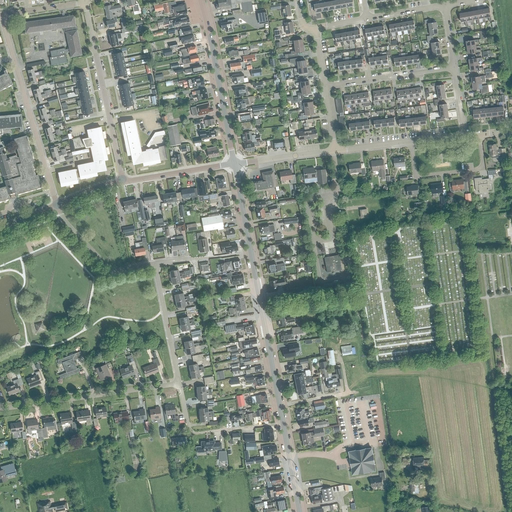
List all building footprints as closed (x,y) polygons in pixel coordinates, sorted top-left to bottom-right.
[(135,5),(133,0),(127,0),(129,6),(132,6),(134,15),(141,13),(139,4),(135,5)] [(218,5),(216,5),(217,11),(237,7),(236,4),(241,3),(242,10),(232,11),(233,15),(243,13),(253,11),(250,0),(223,0),(222,0),(217,1),(218,5)] [(319,0),(320,4),(314,5),(315,13),(322,12),(320,4),(322,3),(321,0),(319,0)] [(328,0),(325,0),(326,3),(322,3),(320,4),(322,12),(328,11),(327,3),(329,2),(328,0)] [(335,1),(334,0),(332,0),(332,2),(329,2),(327,3),(328,11),(335,9),(333,1),(335,1)] [(186,9),(184,4),(171,6),(171,7),(170,7),(169,3),(163,4),(165,14),(169,13),(169,14),(173,14),(173,17),(187,14),(186,9)] [(105,7),(108,22),(117,20),(116,17),(113,17),(112,12),(118,11),(119,14),(122,13),(120,6),(111,7),(111,6),(105,7)] [(291,16),(289,6),(282,7),(283,17),(291,16)] [(489,8),(484,9),(483,9),(485,18),(488,17),(489,22),(491,21),(491,17),(489,8)] [(485,18),(483,9),(477,11),(479,19),(482,19),(483,23),(486,22),(485,18)] [(260,24),(268,23),(266,11),(258,12),(260,24)] [(472,12),(466,13),(467,21),(471,21),(472,25),(474,25),(473,20),(472,12)] [(467,21),(466,13),(460,14),(461,22),(465,22),(465,26),(468,26),(467,21)] [(76,15),(24,22),(25,33),(66,28),(66,31),(68,48),(50,50),(51,57),(50,57),(51,65),(67,63),(66,52),(70,52),(71,57),(81,55),(76,15)] [(157,21),(158,25),(164,24),(164,26),(173,24),(174,28),(180,26),(181,27),(190,25),(188,17),(179,19),(179,20),(173,21),(172,21),(163,23),(163,20),(157,21)] [(227,22),(221,24),(222,30),(225,29),(226,32),(232,31),(231,23),(236,23),(235,19),(227,21),(227,22)] [(108,22),(106,22),(108,28),(116,27),(115,23),(117,22),(117,20),(108,22)] [(428,24),(429,30),(437,29),(436,23),(431,23),(430,20),(425,21),(425,24),(428,24)] [(284,23),(286,34),(293,33),(292,22),(284,23)] [(184,35),(192,33),(192,32),(193,32),(192,30),(191,30),(190,27),(180,30),(180,31),(179,31),(180,36),(184,35)] [(427,37),(427,40),(428,40),(433,39),(433,36),(438,35),(437,29),(429,30),(430,36),(427,37)] [(122,39),(120,33),(109,36),(111,46),(119,45),(118,39),(122,39)] [(181,39),(182,44),(194,41),(193,35),(187,36),(187,38),(181,39)] [(224,39),(225,45),(234,44),(233,41),(238,40),(237,37),(224,39)] [(431,43),(432,49),(440,48),(439,42),(434,43),(433,39),(428,40),(427,40),(422,41),(422,46),(428,45),(428,44),(431,43)] [(291,54),(288,54),(289,58),(298,56),(297,53),(304,52),(303,46),(294,47),(295,51),(291,52),(291,54)] [(440,48),(432,49),(433,56),(430,56),(430,60),(436,59),(435,55),(441,54),(440,48)] [(183,60),(183,62),(184,65),(195,62),(194,61),(198,60),(197,55),(189,56),(190,58),(183,60)] [(255,55),(243,56),(244,63),(256,61),(255,55)] [(298,58),(289,59),(289,63),(294,64),(297,68),(306,66),(305,60),(298,61),(298,58)] [(469,60),(470,66),(478,65),(478,61),(482,60),(482,58),(469,60)] [(42,64),(42,66),(46,65),(45,60),(27,64),(28,69),(34,68),(34,66),(42,64)] [(229,64),(230,70),(234,69),(235,72),(243,70),(243,68),(241,68),(240,62),(229,64)] [(192,74),(202,72),(201,68),(200,68),(199,66),(192,67),(193,69),(185,70),(186,74),(192,72),(192,74)] [(297,68),(298,71),(294,72),(294,74),(307,72),(306,66),(297,68)] [(251,70),(252,77),(262,76),(261,69),(251,70)] [(6,158),(3,147),(4,146),(3,142),(0,142),(1,144),(0,143),(0,167),(2,176),(3,176),(5,180),(4,180),(6,184),(6,186),(0,187),(0,134),(2,135),(2,129),(20,127),(20,131),(22,131),(21,114),(0,116),(0,90),(12,84),(5,70),(3,71),(4,73),(0,75),(0,201),(8,199),(9,198),(9,197),(9,195),(12,194),(16,192),(16,194),(41,187),(37,175),(35,176),(31,161),(33,160),(26,136),(14,139),(19,158),(17,159),(16,155),(8,157),(9,158),(6,158)] [(72,77),(72,80),(85,78),(84,72),(74,74),(75,77),(72,77)] [(243,77),(243,74),(232,75),(232,80),(233,80),(234,84),(244,82),(243,77)] [(191,80),(187,81),(187,82),(183,83),(184,88),(188,88),(191,87),(191,88),(196,87),(196,86),(200,85),(200,87),(205,86),(203,78),(195,79),(195,80),(192,81),(192,80),(191,81),(191,80)] [(88,89),(86,83),(77,85),(78,88),(74,89),(75,92),(88,89)] [(436,86),(437,93),(445,92),(444,85),(439,86),(439,83),(431,84),(432,87),(436,86)] [(481,83),(473,84),(473,90),(481,89),(481,93),(489,92),(488,85),(482,86),(481,83)] [(246,88),(244,87),(244,86),(234,88),(235,93),(236,96),(245,95),(245,96),(248,96),(247,87),(246,88)] [(302,92),(297,93),(297,95),(310,93),(309,87),(301,89),(302,92)] [(421,98),(421,101),(423,101),(424,100),(424,97),(422,97),(421,88),(415,89),(416,98),(418,98),(421,98)] [(191,99),(193,98),(198,97),(199,101),(208,99),(206,89),(192,92),(192,95),(190,95),(191,99)] [(388,99),(391,99),(392,102),(394,102),(394,98),(393,99),(391,89),(385,90),(387,100),(388,99)] [(409,90),(410,99),(412,99),(415,98),(415,102),(418,101),(418,98),(416,98),(415,89),(409,90)] [(385,100),(386,103),(388,103),(388,99),(387,100),(385,90),(379,91),(381,100),(382,100),(385,100)] [(409,99),(409,103),(411,102),(412,102),(412,99),(410,99),(409,90),(403,91),(404,100),(406,100),(409,99)] [(380,104),(382,104),(382,100),(381,100),(379,91),(373,92),(375,101),(379,101),(380,104)] [(403,103),(406,103),(406,100),(404,100),(403,91),(397,91),(398,101),(403,100),(403,103)] [(434,100),(434,103),(442,102),(441,99),(446,98),(445,92),(437,93),(438,99),(434,100)] [(371,102),(369,102),(368,93),(362,94),(363,103),(365,103),(368,102),(369,106),(371,105),(371,102)] [(41,95),(35,97),(37,103),(43,102),(41,98),(45,96),(45,94),(41,95)] [(359,104),(358,104),(356,94),(350,95),(352,105),(353,105),(356,104),(357,107),(359,107),(359,104)] [(362,103),(363,106),(365,106),(365,103),(363,103),(362,94),(356,94),(358,104),(359,104),(362,103)] [(90,101),(89,95),(80,97),(80,100),(77,101),(77,104),(90,101)] [(346,106),(350,105),(351,108),(353,108),(353,105),(352,105),(350,95),(344,96),(346,106)] [(248,104),(248,99),(236,100),(237,105),(237,107),(238,110),(245,109),(245,104),(248,104)] [(439,105),(440,112),(448,111),(447,104),(442,105),(442,102),(434,103),(435,106),(439,105)] [(198,114),(199,116),(211,114),(211,112),(213,111),(212,108),(210,108),(209,104),(197,106),(197,110),(194,110),(195,114),(198,114)] [(305,113),(300,114),(301,116),(299,116),(300,120),(307,119),(307,115),(314,114),(313,108),(304,109),(305,113)] [(448,111),(440,112),(441,119),(437,119),(437,122),(445,121),(444,118),(449,117),(448,111)] [(204,121),(205,127),(214,125),(214,122),(215,122),(214,119),(204,121)] [(400,128),(407,127),(406,119),(399,120),(400,128)] [(140,152),(133,121),(121,123),(122,128),(121,128),(123,135),(125,144),(124,144),(126,151),(127,151),(128,155),(132,154),(133,156),(134,158),(135,160),(137,161),(139,162),(141,162),(143,161),(144,166),(148,165),(148,166),(157,164),(157,163),(166,161),(165,159),(167,159),(167,160),(168,159),(165,146),(158,147),(159,147),(159,148),(152,150),(152,149),(152,148),(145,150),(146,150),(146,151),(140,152)] [(242,127),(243,130),(250,128),(249,121),(241,123),(240,124),(240,126),(242,127)] [(350,132),(357,131),(356,123),(349,124),(350,132)] [(308,139),(306,124),(303,124),(304,132),(298,133),(299,141),(308,139)] [(306,124),(308,139),(317,138),(316,130),(309,131),(308,124),(306,124)] [(170,146),(180,145),(177,125),(167,127),(170,146)] [(85,178),(85,179),(92,177),(97,176),(96,171),(98,170),(100,170),(101,168),(103,167),(103,165),(103,163),(103,161),(107,160),(106,155),(107,155),(106,148),(105,148),(103,139),(104,139),(102,132),(101,127),(87,130),(88,138),(82,139),(85,148),(90,147),(94,164),(78,167),(79,170),(59,174),(59,178),(59,181),(60,181),(61,186),(66,186),(74,185),(74,184),(78,183),(77,179),(80,178),(81,179),(85,178)] [(250,132),(242,133),(244,143),(252,141),(252,138),(250,132)] [(201,138),(193,139),(194,144),(195,143),(195,147),(201,146),(200,143),(202,143),(201,138)] [(273,150),(285,148),(284,140),(272,142),(273,150)] [(256,147),(259,146),(258,142),(255,143),(255,144),(253,144),(253,143),(244,145),(245,146),(244,146),(245,151),(247,151),(247,152),(254,151),(254,146),(256,146),(256,147)] [(496,144),(489,145),(490,156),(491,156),(491,158),(492,158),(496,158),(495,155),(497,155),(498,158),(502,157),(501,149),(497,149),(496,144)] [(207,149),(208,158),(219,156),(218,149),(216,150),(216,147),(207,149)] [(60,160),(59,156),(62,155),(62,152),(58,153),(52,155),(54,162),(60,160)] [(175,155),(175,158),(171,159),(172,163),(176,162),(176,163),(181,162),(180,152),(175,152),(175,155)] [(405,166),(404,158),(394,159),(395,167),(405,166)] [(379,171),(379,178),(385,177),(383,161),(378,161),(378,163),(371,163),(373,172),(379,171)] [(350,173),(361,172),(362,175),(365,175),(364,168),(361,169),(361,163),(355,164),(355,165),(349,166),(350,173)] [(326,184),(325,170),(316,171),(316,172),(314,172),(314,168),(303,169),(304,179),(315,178),(317,177),(317,185),(326,184)] [(257,181),(251,182),(253,191),(258,190),(269,188),(275,187),(278,186),(276,175),(275,175),(274,171),(262,173),(263,181),(259,181),(257,181)] [(280,181),(290,180),(290,184),(295,183),(294,175),(291,176),(290,171),(286,171),(287,172),(280,173),(280,181)] [(476,191),(479,190),(479,193),(488,192),(488,190),(492,190),(490,179),(492,179),(492,175),(496,175),(496,171),(488,172),(488,176),(489,176),(489,179),(482,180),(482,178),(474,179),(476,191)] [(226,188),(224,178),(219,179),(219,178),(216,179),(218,189),(220,189),(226,188)] [(449,184),(449,186),(450,189),(450,191),(451,192),(453,192),(454,192),(454,190),(462,189),(462,192),(468,191),(467,185),(463,185),(463,182),(463,180),(453,181),(453,182),(451,182),(450,183),(449,184)] [(205,193),(204,182),(197,183),(199,195),(203,195),(206,194),(205,193)] [(407,187),(408,196),(419,194),(418,185),(414,186),(407,187)] [(442,185),(432,186),(433,194),(433,197),(437,197),(437,193),(442,192),(443,192),(443,190),(442,185)] [(198,199),(196,188),(181,191),(181,192),(182,198),(191,197),(192,200),(198,199)] [(181,192),(175,193),(169,194),(171,202),(177,201),(176,199),(182,198),(181,192)] [(172,208),(171,202),(169,194),(169,193),(165,194),(166,194),(163,195),(164,203),(168,202),(169,208),(172,208)] [(210,203),(215,202),(216,202),(218,201),(219,207),(229,205),(227,195),(218,197),(217,193),(199,197),(200,202),(210,200),(210,203)] [(144,204),(145,205),(145,206),(146,206),(148,206),(148,205),(149,209),(152,208),(150,197),(143,198),(144,204)] [(136,199),(129,201),(131,208),(132,212),(135,212),(134,208),(138,207),(136,202),(136,199)] [(129,201),(123,202),(125,210),(128,209),(129,213),(132,212),(131,208),(129,201)] [(256,210),(258,219),(265,218),(265,217),(271,216),(270,213),(269,214),(269,213),(265,214),(264,208),(256,210)] [(201,218),(204,231),(223,228),(221,218),(223,217),(223,219),(228,218),(228,217),(232,217),(231,211),(224,212),(220,213),(221,213),(209,215),(209,217),(201,218)] [(162,216),(154,217),(155,226),(163,224),(162,216)] [(185,231),(184,223),(177,225),(177,228),(181,228),(181,231),(185,231)] [(269,225),(259,227),(261,236),(266,235),(266,236),(267,236),(270,236),(271,235),(271,234),(275,233),(274,225),(269,226),(269,225)] [(226,235),(227,239),(235,237),(234,230),(224,232),(223,229),(218,230),(218,233),(222,232),(222,236),(226,235)] [(201,233),(202,239),(198,239),(200,252),(208,251),(206,238),(210,237),(210,231),(201,233)] [(152,246),(153,252),(163,250),(162,245),(166,244),(165,237),(155,239),(157,245),(152,246)] [(179,241),(179,237),(177,237),(178,249),(185,248),(184,240),(179,241)] [(143,242),(135,244),(136,249),(134,250),(135,256),(145,254),(144,248),(147,247),(145,238),(142,238),(143,242)] [(272,245),(263,247),(265,255),(274,253),(273,251),(276,250),(275,247),(282,246),(290,245),(290,247),(293,247),(292,239),(274,242),(275,245),(272,245)] [(230,242),(220,244),(221,249),(223,249),(224,253),(232,252),(232,251),(238,250),(237,244),(231,245),(230,242)] [(324,257),(327,272),(342,270),(339,255),(324,257)] [(220,264),(222,272),(232,270),(232,271),(234,270),(235,271),(234,271),(234,272),(239,271),(239,270),(238,270),(238,269),(241,268),(239,259),(231,261),(231,262),(224,263),(220,264)] [(199,263),(200,271),(204,271),(204,272),(209,271),(208,262),(199,263)] [(276,263),(267,264),(269,274),(277,272),(285,270),(284,264),(276,265),(276,263)] [(169,274),(170,278),(184,276),(188,275),(194,274),(193,267),(189,268),(189,270),(183,271),(183,272),(179,273),(178,269),(169,271),(170,274),(169,274)] [(231,280),(231,282),(232,284),(239,283),(244,282),(242,274),(230,276),(231,280)] [(170,278),(170,280),(171,281),(172,281),(172,284),(180,282),(180,280),(180,279),(185,278),(188,277),(188,275),(184,276),(170,278)] [(270,282),(271,289),(278,288),(278,286),(284,284),(283,280),(277,281),(277,280),(270,282)] [(289,290),(285,290),(286,295),(301,293),(300,287),(298,287),(298,289),(289,290)] [(175,297),(174,297),(175,301),(189,298),(189,295),(184,296),(183,293),(174,295),(175,297)] [(236,295),(230,296),(231,299),(231,301),(231,302),(235,301),(232,302),(231,302),(232,304),(232,305),(236,304),(244,302),(243,297),(237,298),(236,295)] [(189,298),(175,301),(176,305),(177,307),(185,306),(185,305),(185,302),(190,301),(190,302),(195,300),(195,297),(189,298)] [(233,308),(229,309),(230,314),(233,314),(239,313),(238,310),(245,309),(244,302),(236,304),(236,309),(233,309),(233,308)] [(277,318),(279,327),(285,325),(285,322),(287,322),(287,323),(294,321),(293,316),(286,318),(287,319),(284,319),(284,317),(277,318)] [(179,321),(180,325),(194,322),(193,319),(188,320),(188,317),(179,318),(180,321),(179,321)] [(225,325),(224,319),(210,321),(211,327),(218,326),(218,327),(225,325)] [(180,325),(181,329),(182,331),(190,329),(189,326),(195,324),(194,322),(180,325)] [(45,330),(42,323),(35,325),(37,332),(45,330)] [(237,331),(237,330),(244,328),(245,327),(247,336),(255,335),(253,323),(248,324),(247,323),(243,324),(236,326),(236,324),(225,327),(226,333),(237,331)] [(292,327),(293,335),(304,333),(303,326),(292,327)] [(286,340),(293,339),(292,332),(285,333),(280,334),(281,341),(286,340)] [(239,342),(240,349),(248,347),(247,346),(252,345),(252,344),(257,343),(256,339),(244,341),(239,342)] [(184,344),(185,348),(199,345),(198,343),(193,344),(193,340),(184,342),(185,344),(184,344)] [(288,350),(283,351),(285,358),(291,357),(291,358),(295,357),(294,351),(299,351),(298,344),(292,345),(288,346),(288,350)] [(185,348),(185,352),(186,352),(187,355),(195,353),(194,349),(200,348),(199,345),(185,348)] [(341,350),(342,356),(352,354),(351,345),(342,347),(342,349),(341,350)] [(244,354),(245,354),(246,357),(259,354),(258,348),(244,351),(244,354)] [(58,360),(59,364),(63,363),(66,372),(59,375),(61,379),(80,372),(78,368),(77,369),(74,360),(82,357),(80,352),(58,360)] [(143,368),(146,376),(158,371),(157,366),(160,365),(157,358),(152,360),(154,364),(143,368)] [(120,370),(123,378),(130,375),(135,374),(133,370),(136,368),(134,361),(129,363),(130,366),(120,370)] [(189,368),(190,372),(204,369),(203,366),(198,367),(197,364),(189,366),(190,368),(189,368)] [(301,365),(300,365),(297,366),(296,364),(289,366),(290,368),(286,369),(287,373),(295,371),(294,369),(298,369),(298,370),(302,369),(301,365)] [(95,375),(98,374),(100,380),(110,376),(106,365),(96,368),(97,371),(94,372),(95,375)] [(245,368),(246,374),(250,373),(255,372),(260,371),(260,370),(262,370),(261,365),(254,366),(254,367),(250,367),(245,368)] [(190,372),(190,373),(190,376),(191,376),(191,378),(200,376),(199,373),(204,372),(204,369),(190,372)] [(334,374),(334,375),(331,375),(332,377),(334,387),(337,387),(337,386),(340,386),(338,379),(342,378),(340,369),(337,369),(338,374),(334,374)] [(40,381),(43,380),(39,371),(35,373),(36,376),(27,379),(30,387),(41,383),(40,381)] [(9,395),(20,391),(18,386),(23,384),(19,373),(16,374),(18,379),(14,381),(15,384),(7,387),(9,395)] [(294,375),(295,382),(310,379),(313,378),(312,375),(306,376),(305,373),(294,375)] [(265,384),(263,376),(253,378),(253,374),(245,376),(246,381),(247,381),(247,383),(254,382),(255,386),(265,384)] [(310,379),(295,382),(297,389),(305,388),(304,384),(310,382),(310,379)] [(305,388),(297,389),(298,395),(302,394),(303,398),(309,397),(308,393),(306,393),(306,390),(309,390),(315,389),(315,392),(322,391),(321,385),(305,388)] [(259,395),(255,396),(256,404),(258,404),(268,402),(266,394),(259,395)] [(243,395),(236,396),(238,407),(245,405),(243,395)] [(314,404),(315,410),(324,408),(323,402),(314,404)] [(166,412),(166,415),(175,413),(174,405),(165,406),(166,412)] [(161,418),(159,407),(155,408),(156,409),(150,410),(151,419),(155,418),(155,419),(161,418)] [(95,409),(96,417),(106,416),(105,408),(95,409)] [(133,412),(134,420),(145,418),(144,409),(139,410),(140,411),(133,412)] [(261,409),(256,410),(256,413),(257,413),(257,417),(257,416),(261,416),(262,418),(262,422),(271,420),(269,410),(262,412),(261,409)] [(296,410),(298,419),(306,418),(305,415),(309,414),(308,410),(304,411),(304,409),(296,410)] [(91,424),(88,410),(77,412),(78,422),(86,420),(87,425),(91,424)] [(239,415),(230,416),(231,420),(232,420),(233,423),(237,422),(237,420),(243,419),(242,414),(243,414),(242,411),(238,412),(239,415)] [(114,413),(114,418),(115,423),(118,422),(117,421),(128,419),(127,412),(114,413)] [(68,423),(71,423),(72,432),(76,431),(75,422),(72,422),(71,413),(60,414),(61,424),(65,424),(65,423),(68,422),(68,423)] [(254,413),(245,414),(246,418),(247,418),(247,421),(252,420),(252,418),(257,417),(257,413),(254,414),(254,413)] [(53,417),(43,418),(45,428),(42,429),(43,437),(48,436),(47,430),(57,429),(55,419),(53,420),(53,417)] [(299,421),(300,426),(309,425),(308,422),(311,422),(314,422),(313,418),(309,419),(309,420),(308,420),(299,421)] [(37,419),(27,421),(29,434),(36,433),(37,439),(38,439),(38,441),(43,441),(41,429),(38,429),(37,419)] [(11,423),(12,433),(22,431),(21,422),(11,423)] [(273,429),(264,430),(265,433),(266,440),(274,439),(274,438),(275,437),(275,435),(274,434),(273,429)] [(309,433),(302,434),(303,444),(314,442),(313,438),(324,436),(323,429),(314,431),(314,433),(309,433)] [(240,440),(240,433),(232,434),(232,436),(229,436),(230,444),(233,444),(233,440),(240,440)] [(186,437),(172,438),(173,446),(176,446),(183,446),(183,445),(186,445),(186,437)] [(206,442),(201,442),(202,452),(207,452),(207,451),(215,451),(215,450),(221,450),(221,443),(214,443),(214,442),(210,442),(210,441),(206,441),(206,442)] [(271,446),(268,446),(268,445),(262,446),(264,456),(274,454),(273,451),(277,451),(276,445),(271,446)] [(349,452),(350,458),(352,468),(353,474),(375,471),(372,448),(349,452)] [(269,460),(270,466),(279,465),(278,458),(272,459),(271,455),(264,456),(264,461),(269,460)] [(413,467),(419,467),(419,469),(425,468),(424,467),(428,466),(427,460),(424,460),(423,456),(414,457),(414,465),(413,465),(413,467)] [(0,471),(0,481),(7,480),(6,473),(11,472),(9,464),(1,467),(2,471),(0,471)] [(371,479),(372,487),(383,485),(382,480),(386,479),(384,472),(380,473),(380,477),(371,479)] [(271,478),(265,479),(266,482),(271,481),(272,484),(278,483),(278,482),(282,481),(281,476),(271,478)] [(274,487),(268,488),(270,500),(276,498),(276,494),(277,495),(280,494),(280,493),(284,493),(283,487),(281,488),(275,489),(276,490),(275,490),(274,487)] [(323,489),(322,487),(309,490),(311,496),(318,494),(318,491),(321,490),(321,489),(322,489),(323,489)] [(334,499),(333,493),(331,487),(323,489),(322,489),(323,494),(323,495),(312,497),(313,504),(322,502),(322,499),(323,499),(324,501),(334,499)] [(351,487),(342,488),(344,497),(353,496),(351,487)] [(286,500),(272,502),(273,507),(276,506),(277,510),(288,508),(286,500)] [(51,507),(50,501),(44,503),(44,502),(37,504),(39,511),(52,511),(52,509),(55,508),(54,507),(51,507)] [(61,504),(58,505),(54,505),(54,507),(55,508),(55,511),(56,511),(62,510),(66,509),(66,506),(65,503),(61,504)]
